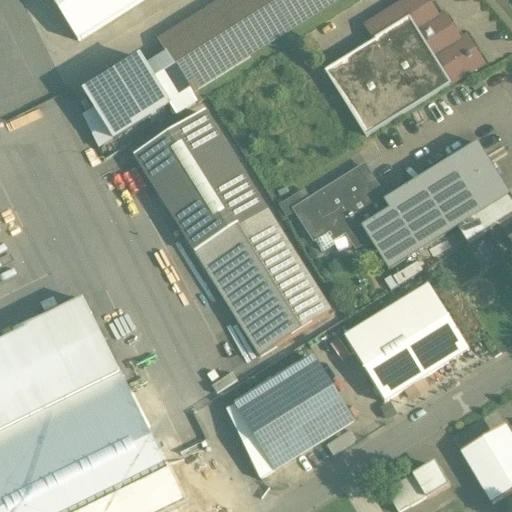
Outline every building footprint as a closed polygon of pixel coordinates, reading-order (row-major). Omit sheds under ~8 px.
[(52,0),(79,41),(144,0),(52,0)] [(228,0),(158,44),(190,95),(341,0),(228,0)] [(424,0),(409,0),(372,23),(382,39),(325,75),(365,140),(482,68),(465,39),(459,42),(442,16),(437,19),(424,0)] [(141,60),(85,95),(114,141),(170,106),(141,60)] [(327,317),(202,116),(134,159),(259,360),(327,317)] [(477,146),(385,204),(391,213),(362,231),(369,242),(388,272),(509,197),(477,146)] [(364,169),(294,213),(314,244),(315,244),(341,228),(348,239),(356,251),(369,242),(362,231),(344,203),(373,185),(364,169)] [(373,185),(344,203),(362,231),(391,213),(385,204),(373,185)] [(511,218),(499,226),(506,236),(511,231),(511,218)] [(341,228),(315,244),(320,253),(324,254),(348,239),(341,228)] [(429,287),(344,339),(384,405),(469,353),(429,287)] [(83,303),(0,343),(0,436),(120,378),(83,303)] [(304,365),(235,408),(275,472),(344,430),(304,365)] [(0,436),(0,511),(164,511),(181,504),(120,378),(0,436)] [(511,447),(470,472),(492,508),(511,495),(511,447)] [(431,468),(413,478),(413,479),(426,501),(448,489),(437,470),(431,468)] [(413,479),(385,495),(395,511),(406,511),(426,501),(413,479)]
